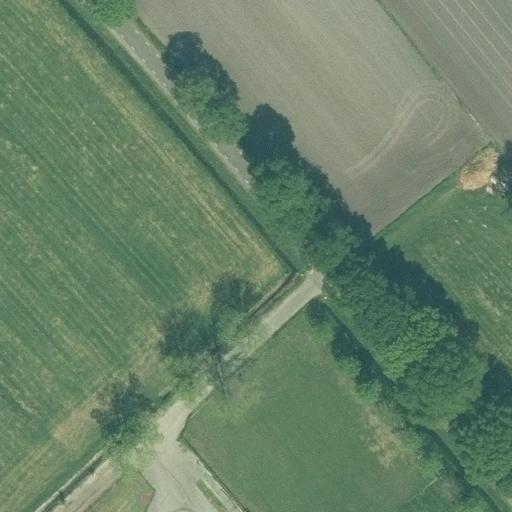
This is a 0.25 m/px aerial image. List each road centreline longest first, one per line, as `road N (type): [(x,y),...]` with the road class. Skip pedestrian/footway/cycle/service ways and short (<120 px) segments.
road 1 (unclassified): [(511,491),(97,0)]
road 2 (track): [(326,271),(70,511)]
